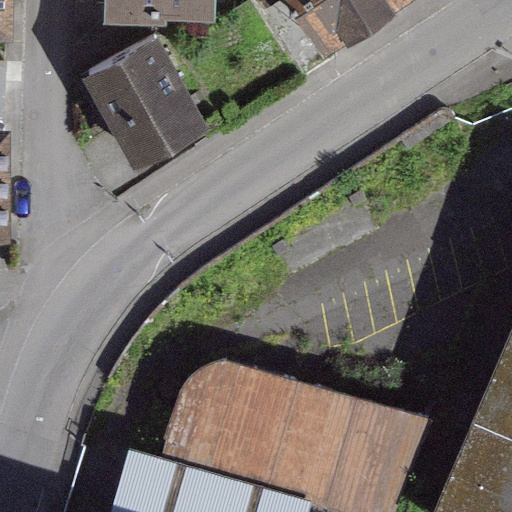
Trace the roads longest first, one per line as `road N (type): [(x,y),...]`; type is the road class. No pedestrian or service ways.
road 1 (residential): [(156,237),(511,2)]
road 2 (residential): [(96,294),(48,129),(50,0)]
road 3 (residential): [(0,499),(13,453),(96,294)]
